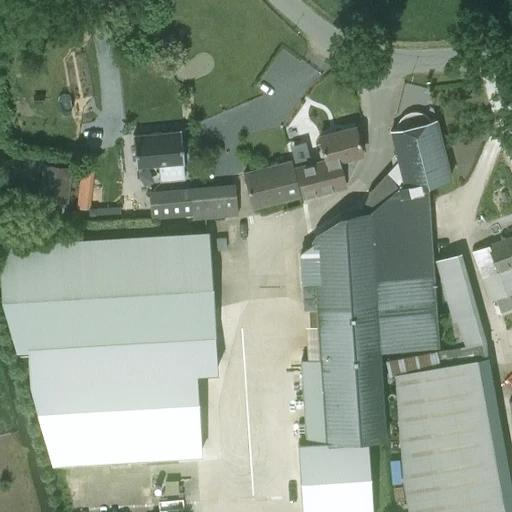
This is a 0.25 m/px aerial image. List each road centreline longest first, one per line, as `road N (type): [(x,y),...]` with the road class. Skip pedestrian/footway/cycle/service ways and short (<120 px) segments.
road 1 (track): [(511,480),(496,348),(457,231),(498,51)]
road 2 (unclassified): [(511,48),(420,62),(381,59),(326,36),(285,0)]
